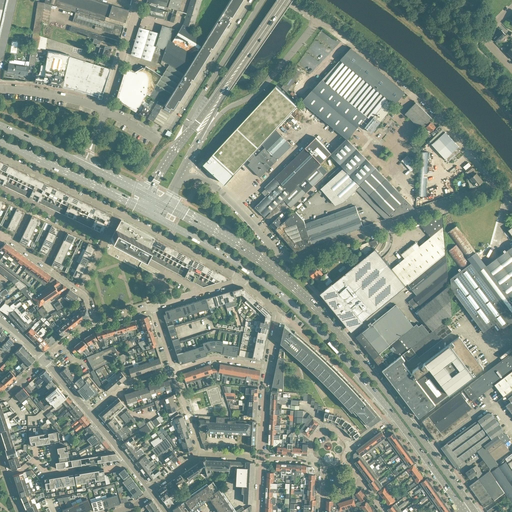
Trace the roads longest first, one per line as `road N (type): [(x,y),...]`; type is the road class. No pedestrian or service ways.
road 1 (secondary): [(473,511),(351,347),(297,288),(248,250),(165,205)]
road 2 (secondary): [(158,218),(291,299),(392,415)]
road 3 (unclassified): [(502,188),(400,76),(321,17)]
road 4 (unclassified): [(293,262),(502,188)]
road 5 (unclassified): [(204,133),(220,113),(262,89),(321,17)]
road 6 (unclassified): [(261,0),(183,140)]
road 7 (secondary): [(0,141),(140,208)]
road 8 (residential): [(0,187),(100,236),(117,212)]
road 9 (unclassified): [(117,212),(240,279)]
road 10 (unclassified): [(0,156),(117,212)]
road 11 (residential): [(4,236),(86,296),(96,322)]
road 12 (unclassified): [(293,262),(201,175)]
road 13 (secondary): [(392,415),(463,511)]
